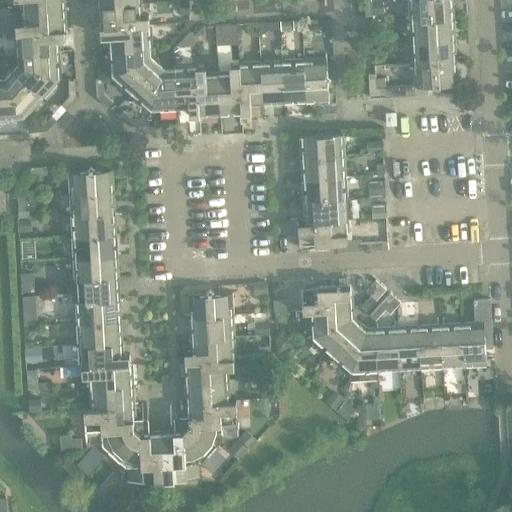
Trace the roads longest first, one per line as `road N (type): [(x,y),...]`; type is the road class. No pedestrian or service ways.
road 1 (residential): [(237,265),(230,154),(170,158),(176,270)]
road 2 (residential): [(237,265),(501,252)]
road 3 (residential): [(495,152),(486,0)]
road 4 (residential): [(511,377),(501,252)]
